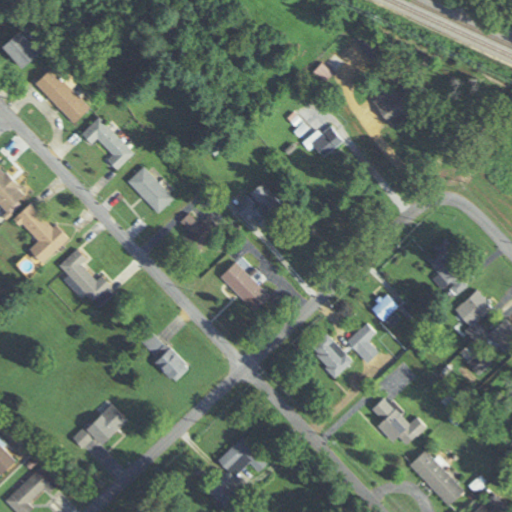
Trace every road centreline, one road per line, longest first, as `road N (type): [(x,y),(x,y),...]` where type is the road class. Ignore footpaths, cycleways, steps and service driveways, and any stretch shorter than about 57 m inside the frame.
road 1 (residential): [(386,511),(0,100)]
road 2 (residential): [(487,220),(459,200),(417,209),(90,511)]
